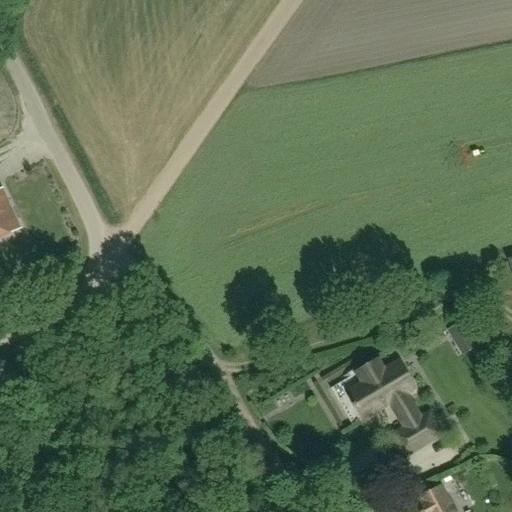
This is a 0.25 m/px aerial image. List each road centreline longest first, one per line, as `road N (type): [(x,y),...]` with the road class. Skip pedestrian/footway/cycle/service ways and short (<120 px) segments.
road 1 (unclassified): [(0,336),(81,297),(99,256),(96,231),(0,39)]
road 2 (track): [(108,251),(170,312),(238,412),(288,467),(309,476),(352,468)]
road 3 (track): [(293,0),(143,216),(99,256)]
road 4 (track): [(214,368),(239,368),(467,300)]
